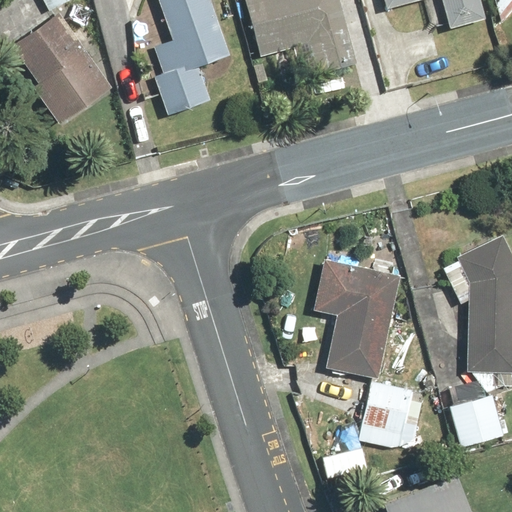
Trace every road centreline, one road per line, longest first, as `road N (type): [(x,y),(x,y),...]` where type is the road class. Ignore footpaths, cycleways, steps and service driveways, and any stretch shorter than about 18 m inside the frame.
road 1 (residential): [(175,206),(511,115)]
road 2 (residential): [(175,206),(204,312),(278,511)]
road 3 (residential): [(0,248),(175,206)]
